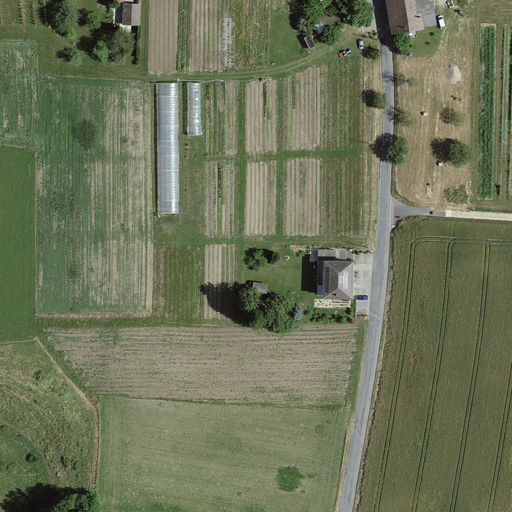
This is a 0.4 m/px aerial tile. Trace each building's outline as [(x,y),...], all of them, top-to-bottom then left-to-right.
[(434,0),(387,0),(394,36),(439,28),(434,0)] [(141,6),(126,5),(125,24),(140,24),(141,6)] [(177,82),(155,83),(157,212),(180,213),(177,82)] [(201,82),(187,82),(189,136),(201,136),(201,82)] [(354,256),(324,256),(323,293),(353,293),(354,256)] [(254,283),(253,292),(266,294),(268,283),(254,283)]
